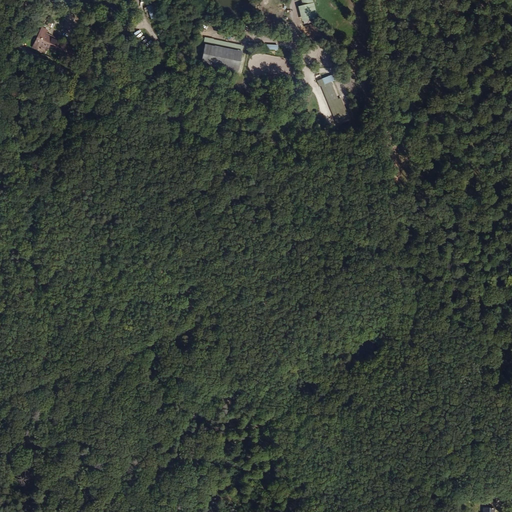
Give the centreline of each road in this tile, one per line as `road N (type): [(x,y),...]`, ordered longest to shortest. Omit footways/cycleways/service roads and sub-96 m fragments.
road 1 (tertiary): [(511,415),(413,288),(243,161),(0,43)]
road 2 (track): [(408,511),(408,358),(376,0)]
road 3 (unknown): [(166,122),(198,91),(264,102),(304,85),(307,69),(287,42),(236,32)]
